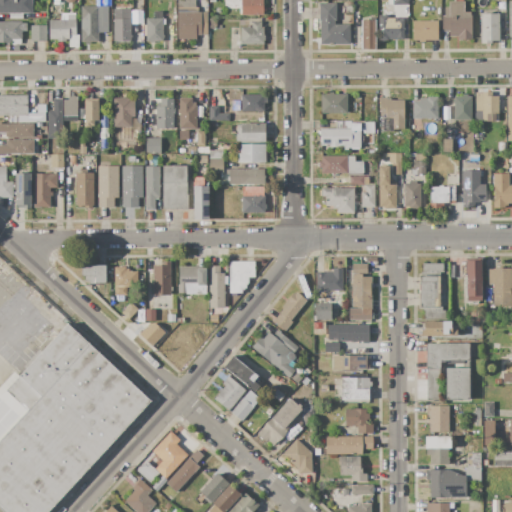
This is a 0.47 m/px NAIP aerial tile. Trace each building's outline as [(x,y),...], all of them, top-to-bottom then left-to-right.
[(0,0),(32,0),(32,14),(22,14),(22,19),(9,19),(9,14),(0,14),(0,0)] [(177,1),(195,0),(196,7),(198,7),(198,12),(207,12),(207,35),(196,36),(196,40),(178,40),(177,1)] [(241,0),(263,0),(263,6),(265,6),(265,12),(263,12),(263,16),(241,16),(241,0)] [(441,16),(445,16),(445,7),(448,7),(448,2),(464,2),(464,12),(470,12),(470,16),(471,16),(471,40),(457,40),(457,36),(448,36),(448,31),(441,31),(441,16)] [(319,4),(336,4),(336,21),(335,21),(335,25),(350,25),(350,45),(335,45),(333,46),(328,46),(327,45),(320,45),(320,21),(319,21),(319,4)] [(81,6),(98,6),(98,7),(107,7),(108,33),(98,33),(98,42),(90,42),(90,45),(85,45),(85,42),(81,42),(81,6)] [(113,10),(130,9),(131,41),(122,41),(122,43),(117,44),(117,41),(113,41),(113,10)] [(132,10),(142,9),(143,22),(132,22),(132,10)] [(145,19),(152,19),(152,18),(154,18),(154,12),(162,11),(162,19),(162,20),(164,20),(164,25),(162,25),(163,42),(154,42),(154,43),(149,43),(149,42),(146,42),(146,36),(143,36),(143,25),(145,25),(145,19)] [(49,20),(59,20),(59,17),(63,17),(63,14),(75,13),(75,20),(76,20),(76,35),(79,35),(79,47),(69,48),(69,40),(66,40),(66,42),(57,42),(56,40),(48,40),(48,32),(49,32),(49,20)] [(480,14),(499,14),(499,41),(492,41),(492,43),(489,43),(489,46),(486,46),(486,43),(480,43),(480,14)] [(378,15),(388,15),(388,18),(404,18),(404,40),(396,40),(396,39),(388,39),(388,41),(378,41),(378,15)] [(208,19),(216,19),(216,28),(209,29),(208,19)] [(360,20),(376,20),(376,50),(361,50),(360,20)] [(0,21),(22,21),(22,23),(26,23),(26,31),(22,31),(22,39),(21,39),(21,45),(6,46),(6,43),(0,43),(0,21)] [(412,22),(439,21),(439,40),(426,40),(426,42),(419,42),(419,40),(412,40),(412,22)] [(240,28),(251,28),(251,22),(261,22),(261,28),(263,28),(263,35),(265,35),(265,41),(264,41),(264,45),(240,45),(240,28)] [(31,26),(46,26),(47,42),(31,42),(31,26)] [(320,94),(328,94),(328,92),(333,92),(333,94),(347,94),(347,113),(320,113),(320,94)] [(475,93),(481,93),(481,92),(492,92),(492,96),(498,96),(498,122),(481,122),(481,133),(475,133),(475,93)] [(241,95),(267,95),(267,103),(264,103),(264,112),(241,112),(241,95)] [(456,97),(462,97),(462,95),(467,95),(467,97),(471,97),(471,120),(456,120),(456,97)] [(0,96),(28,96),(28,115),(3,115),(3,112),(0,112),(0,96)] [(63,100),(68,100),(68,97),(77,97),(77,122),(63,122),(63,100)] [(412,101),(419,101),(419,98),(427,98),(427,97),(438,97),(438,119),(412,119),(412,101)] [(113,98),(131,98),(131,100),(134,100),(134,117),(131,117),(131,127),(113,127),(113,98)] [(179,99),(192,98),(192,103),(195,103),(195,106),(196,106),(196,129),(179,129),(179,113),(178,113),(178,110),(179,110),(179,106),(178,106),(178,102),(179,102),(179,99)] [(379,98),(386,98),(386,99),(390,99),(390,100),(404,100),(404,130),(393,130),(393,118),(385,118),(385,115),(379,115),(379,98)] [(48,114),(53,114),(53,99),(62,99),(62,139),(48,139),(48,114)] [(84,99),(99,99),(99,120),(97,120),(97,121),(94,121),(94,127),(92,127),(92,129),(84,129),(84,119),(79,119),(79,108),(84,108),(84,99)] [(156,103),(160,103),(160,99),(173,99),(173,108),(174,108),(174,114),(173,114),(173,129),(156,129),(156,103)] [(209,107),(218,107),(218,112),(228,112),(228,114),(233,114),(233,115),(235,115),(235,118),(233,118),(233,120),(228,120),(228,121),(209,121),(209,107)] [(319,129),(336,129),(336,121),(351,121),(351,123),(360,123),(360,133),(362,136),(362,142),(360,144),(360,148),(347,148),(347,150),(344,150),(344,146),(339,146),(339,147),(337,147),(332,147),(329,147),(329,146),(319,146),(319,129)] [(363,122),(374,122),(374,134),(363,134),(363,122)] [(0,124),(33,124),(33,138),(6,138),(6,133),(0,133),(0,124)] [(240,124),(265,124),(265,143),(241,143),(241,141),(235,141),(235,134),(237,134),(237,125),(240,125),(240,124)] [(196,131),(205,131),(205,147),(196,147),(196,131)] [(145,138),(161,138),(161,153),(145,153),(145,138)] [(0,145),(5,145),(5,141),(7,141),(7,140),(33,140),(33,154),(0,154),(0,145)] [(240,144),(265,144),(265,163),(237,164),(237,153),(240,153),(240,144)] [(209,150),(222,150),(222,158),(209,158),(209,150)] [(51,155),(63,155),(63,168),(62,168),(62,170),(57,170),(57,168),(51,168),(51,155)] [(198,155),(207,155),(207,164),(198,164),(198,155)] [(321,156),(347,156),(347,157),(354,157),(354,162),(363,162),(363,173),(354,173),(354,174),(335,174),(335,175),(332,175),(332,174),(321,174),(321,168),(319,168),(319,162),(321,162),(321,156)] [(208,159),(223,159),(223,173),(208,173),(208,159)] [(392,162),(401,162),(401,174),(392,174),(392,162)] [(425,162),(425,175),(422,175),(422,176),(418,176),(418,175),(411,175),(411,170),(413,170),(413,162),(425,162)] [(122,166),(143,166),(143,199),(138,199),(138,209),(122,209),(122,166)] [(162,166),(186,166),(187,195),(188,195),(188,207),(187,207),(187,209),(163,210),(162,166)] [(0,167),(6,167),(6,182),(12,182),(12,198),(0,198),(0,167)] [(97,167),(119,167),(119,199),(114,199),(114,208),(97,208),(97,167)] [(144,167),(160,167),(160,200),(154,200),(155,211),(145,211),(144,167)] [(378,167),(389,167),(389,181),(392,181),(392,183),(396,183),(396,184),(397,184),(397,187),(396,187),(396,210),(382,210),(382,207),(378,207),(378,167)] [(228,169),(251,169),(251,168),(257,168),(257,169),(264,169),(264,185),(254,185),(254,186),(240,186),(240,185),(234,185),(229,185),(228,185),(228,169)] [(462,171),(480,171),(480,184),(485,184),(485,201),(480,201),(480,203),(475,203),(475,205),(473,205),(473,207),(468,207),(467,208),(465,208),(462,207),(462,171)] [(15,174),(30,173),(30,205),(30,209),(23,209),(23,208),(17,208),(17,205),(15,205),(15,174)] [(75,173),(94,173),(94,207),(91,207),(91,209),(84,209),(84,208),(76,208),(75,173)] [(32,174),(56,174),(56,188),(50,188),(50,192),(52,192),(52,197),(50,197),(50,209),(32,209),(32,174)] [(492,174),(508,174),(508,186),(511,186),(511,184),(511,203),(508,203),(508,206),(504,206),(504,208),(492,208),(492,202),(493,202),(493,187),(492,187),(492,174)] [(349,177),(363,177),(363,185),(349,185),(349,177)] [(403,184),(408,184),(408,181),(416,181),(416,184),(420,184),(420,208),(419,209),(411,209),(409,208),(409,207),(403,207),(403,184)] [(361,194),(365,194),(365,185),(375,185),(375,207),(361,207),(361,194)] [(193,186),(208,186),(208,220),(193,220),(193,186)] [(429,187),(438,187),(439,186),(442,186),(443,187),(447,187),(447,186),(455,186),(455,203),(448,203),(443,204),(443,208),(429,208),(429,187)] [(321,188),(354,188),(354,214),(337,214),(337,209),(333,209),(333,206),(325,206),(325,197),(321,197),(321,188)] [(241,196),(258,196),(258,195),(261,195),(261,196),(265,196),(265,204),(266,204),(266,209),(264,209),(264,213),(241,213),(241,207),(234,207),(234,201),(241,201),(241,196)] [(466,261),(481,261),(481,301),(467,301),(467,296),(466,296),(466,261)] [(153,266),(163,266),(163,262),(170,262),(170,296),(153,296),(153,266)] [(229,262),(254,262),(254,277),(248,277),(248,284),(246,284),(246,288),(243,288),(243,290),(241,290),(241,293),(229,294),(229,262)] [(352,264),(367,264),(367,274),(352,274),(352,264)] [(420,276),(420,272),(423,272),(423,264),(443,264),(443,273),(440,273),(440,305),(442,305),(442,310),(445,310),(445,320),(424,320),(424,311),(423,311),(423,309),(418,309),(418,306),(420,306),(420,276)] [(82,265),(106,265),(106,284),(89,284),(89,281),(84,281),(84,277),(82,277),(82,276),(81,276),(81,267),(82,267),(82,265)] [(209,266),(220,266),(220,273),(224,273),(224,309),(209,309),(209,266)] [(114,267),(126,267),(126,269),(129,269),(129,271),(137,271),(137,291),(127,291),(127,296),(114,296),(114,267)] [(178,267),(200,267),(200,269),(206,269),(206,285),(206,290),(206,295),(200,295),(200,296),(194,296),(194,295),(185,295),(185,293),(178,293),(178,267)] [(316,272),(325,272),(333,272),(333,268),(342,269),(342,292),(323,292),(323,293),(316,293),(316,272)] [(486,270),(492,270),(492,269),(511,269),(511,309),(492,309),(492,285),(486,285),(486,270)] [(352,275),(362,275),(362,277),(371,277),(371,285),(371,292),(371,310),(371,321),(348,321),(348,309),(352,309),(352,275)] [(273,322),(283,309),(282,308),(293,293),(295,294),(296,292),(300,296),(302,293),(313,290),(313,300),(306,300),(290,321),(292,322),(284,331),(273,322)] [(121,313),(130,303),(133,306),(134,305),(138,309),(129,320),(121,313)] [(315,304),(331,304),(331,320),(329,320),(329,321),(325,321),(325,320),(315,320),(315,304)] [(145,309),(155,309),(155,322),(145,322),(145,309)] [(424,322),(451,322),(451,326),(457,326),(457,336),(421,336),(421,330),(424,330),(424,322)] [(140,335),(151,324),(154,323),(164,333),(151,346),(140,335)] [(67,324),(150,401),(48,511),(4,511),(0,508),(0,386),(14,371),(20,377),(67,324)] [(328,325),(368,325),(368,342),(336,342),(336,341),(327,341),(327,339),(325,339),(326,326),(328,326),(328,325)] [(252,347),(260,337),(263,339),(268,332),(272,336),(277,330),(297,348),(293,353),(294,355),(295,358),(293,361),(292,361),(292,362),(296,364),(292,368),(295,370),(288,379),(252,347)] [(324,343),(339,343),(339,353),(324,353),(324,343)] [(427,344),(469,344),(468,361),(463,361),(463,365),(445,364),(445,361),(440,361),(440,400),(427,400),(427,344)] [(224,368),(234,355),(258,376),(254,381),(259,386),(253,393),(224,368)] [(332,355),(367,355),(367,356),(369,356),(368,368),(367,368),(367,371),(358,371),(358,373),(341,373),(341,370),(332,370),(332,355)] [(502,373),(511,373),(511,366),(511,357),(511,356),(511,381),(509,382),(509,383),(503,383),(502,373)] [(446,368),(469,368),(468,399),(445,399),(446,368)] [(291,379),(296,373),(302,378),(297,384),(291,379)] [(213,400),(220,393),(218,391),(221,388),(222,389),(225,386),(222,383),(228,376),(245,391),(227,412),(213,400)] [(341,378),(369,378),(369,382),(372,382),(372,390),(368,390),(368,401),(341,401),(334,401),(334,379),(341,379),(341,378)] [(271,395),(276,389),(284,396),(279,402),(271,395)] [(230,413),(250,391),(259,399),(252,407),(253,408),(241,422),(230,413)] [(290,398),(297,405),(299,404),(301,407),(300,408),(301,409),(287,424),(290,426),(286,431),(287,431),(274,446),(267,440),(265,443),(256,435),(290,398)] [(483,403),(493,402),(493,417),(484,417),(483,403)] [(427,406),(448,406),(448,433),(430,433),(430,424),(428,424),(428,420),(430,420),(430,414),(427,414),(427,406)] [(344,409),(366,409),(366,414),(368,414),(368,420),(366,420),(366,424),(372,424),(372,434),(357,434),(357,426),(344,426),(344,409)] [(155,468),(162,461),(152,451),(171,430),(181,439),(184,438),(189,450),(185,452),(182,447),(181,448),(178,442),(176,444),(188,455),(166,479),(155,468)] [(325,437),(373,437),(373,449),(362,449),(362,454),(325,454),(325,437)] [(425,437),(450,437),(450,449),(448,449),(448,465),(430,465),(430,455),(427,455),(427,449),(425,448),(425,437)] [(281,455),(285,451),(283,450),(287,446),(288,448),(296,439),(311,453),(311,474),(297,475),(298,470),(281,455)] [(166,483),(184,464),(183,463),(196,450),(203,456),(196,464),(200,467),(176,493),(166,483)] [(494,452),(511,452),(511,466),(494,466),(494,452)] [(430,498),(430,489),(427,489),(427,483),(430,483),(430,479),(426,479),(426,470),(449,470),(462,476),(463,476),(463,472),(465,472),(465,467),(467,467),(467,460),(466,460),(466,453),(481,453),(481,481),(466,481),(465,498),(430,498)] [(338,457),(361,457),(361,474),(366,474),(366,483),(351,483),(351,476),(340,476),(340,466),(338,466),(338,457)] [(136,470),(145,461),(159,473),(150,483),(136,470)] [(193,500),(217,473),(229,484),(210,504),(204,499),(198,504),(193,500)] [(135,511),(124,502),(134,491),(132,489),(140,481),(151,492),(148,495),(156,503),(147,511),(135,511)] [(350,485),(373,485),(373,496),(350,496),(350,485)] [(229,486),(240,496),(224,511),(220,511),(212,504),(229,486)] [(227,511),(245,494),(258,507),(253,511),(227,511)] [(347,511),(347,506),(358,506),(358,504),(370,503),(370,511),(347,511)] [(425,511),(425,503),(449,503),(449,511),(425,511)]
